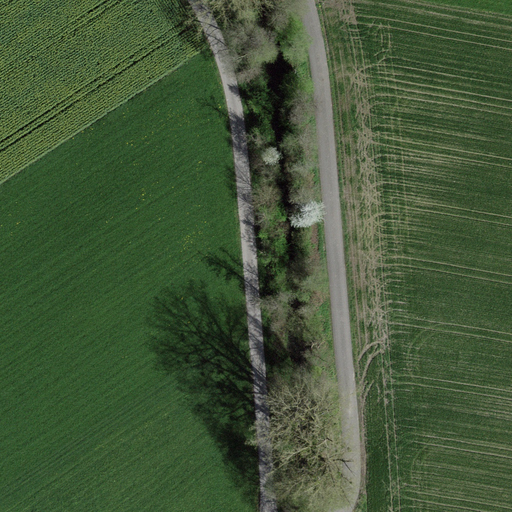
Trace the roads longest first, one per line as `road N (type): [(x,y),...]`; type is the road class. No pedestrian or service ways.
road 1 (track): [(264,511),(240,147),(218,45),(196,0)]
road 2 (unclassified): [(338,511),(349,489),(351,448),(324,113),(305,0)]
